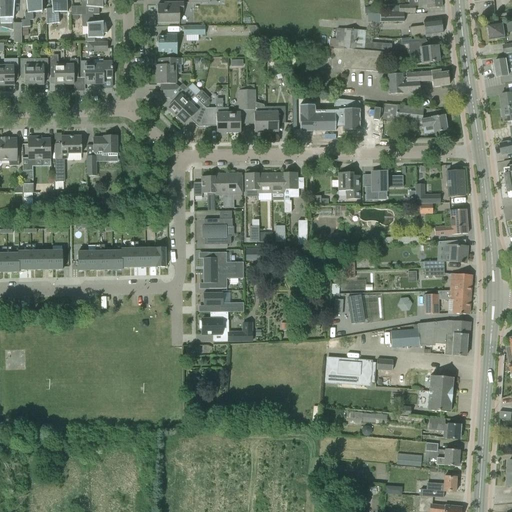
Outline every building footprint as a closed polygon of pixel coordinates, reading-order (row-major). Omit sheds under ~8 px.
[(21,28),(21,24),(14,24),(13,18),(14,0),(0,0),(0,27),(13,31),(13,44),(21,43),(21,36),(21,28)] [(21,21),(21,24),(21,28),(28,27),(30,27),(29,21),(33,20),(32,13),(42,12),(41,0),(26,0),(27,13),(24,13),(25,20),(21,21)] [(50,0),(52,9),(46,10),(46,25),(59,23),(58,13),(67,13),(66,0),(50,0)] [(78,16),(82,15),(92,15),(99,15),(99,8),(103,9),(103,8),(102,8),(102,6),(104,6),(105,7),(105,0),(87,0),(87,2),(82,2),(82,7),(71,7),(71,16),(78,16)] [(417,0),(418,6),(426,5),(427,9),(442,8),(440,0),(417,0)] [(157,5),(157,23),(179,23),(179,12),(183,12),(183,3),(168,3),(168,5),(157,5)] [(380,22),(380,23),(404,23),(403,13),(380,14),(367,15),(367,22),(380,22)] [(85,42),(93,42),(94,42),(94,38),(103,38),(103,34),(106,34),(107,34),(105,24),(104,24),(104,25),(103,25),(103,23),(103,22),(92,23),(92,15),(82,15),(82,27),(87,27),(87,35),(85,35),(85,42)] [(442,34),(441,20),(431,21),(423,22),(424,26),(409,27),(409,28),(410,37),(424,36),(425,38),(430,37),(440,36),(440,34),(442,34)] [(511,22),(488,26),(490,39),(505,37),(504,33),(511,31),(511,22)] [(205,35),(204,26),(183,27),(183,35),(205,35)] [(333,48),(343,49),(364,51),(365,37),(365,31),(336,28),(335,39),(329,39),(329,47),(333,47),(333,48)] [(158,37),(158,52),(167,52),(167,55),(177,55),(176,35),(166,35),(166,37),(158,37)] [(372,38),(365,37),(364,51),(370,51),(371,43),(372,38)] [(107,42),(94,42),(93,42),(94,52),(103,52),(103,49),(107,49),(107,42)] [(391,45),(371,43),(370,51),(383,52),(382,60),(390,61),(391,45)] [(511,44),(503,46),(504,54),(511,52),(511,44)] [(439,62),(437,46),(408,50),(410,65),(439,62)] [(343,49),(341,69),(381,72),(382,60),(383,52),(370,51),(364,51),(343,49)] [(511,76),(511,53),(505,55),(505,60),(494,62),(496,71),(495,72),(495,76),(496,77),(497,78),(511,75),(511,76)] [(64,85),(64,66),(58,66),(58,56),(51,56),(51,60),(50,60),(50,85),(55,84),(55,85),(64,85)] [(34,85),(34,59),(20,60),(20,79),(24,79),(25,85),(34,85)] [(48,59),(34,59),(34,85),(44,85),(44,79),(48,79),(48,59)] [(175,75),(175,66),(177,65),(182,65),(182,59),(177,59),(172,59),(162,59),(157,59),(157,66),(156,66),(156,75),(175,75)] [(70,66),(64,66),(64,85),(74,85),(74,78),(78,78),(78,60),(70,60),(70,66)] [(85,84),(94,84),(94,66),(90,66),(90,61),(84,62),(80,62),(80,78),(84,78),(85,84)] [(101,65),(94,66),(94,84),(104,84),(104,78),(112,78),(112,62),(103,62),(101,62),(101,65)] [(18,67),(4,67),(4,86),(14,86),(14,79),(18,79),(18,67)] [(449,86),(447,73),(440,74),(440,71),(430,72),(406,74),(406,77),(406,83),(418,82),(432,81),(432,83),(432,88),(439,87),(449,86)] [(418,82),(406,83),(406,77),(402,77),(402,74),(387,75),(388,95),(403,94),(419,93),(418,82)] [(163,85),(163,91),(176,91),(179,88),(175,84),(175,75),(156,75),(156,85),(163,85)] [(175,117),(194,97),(195,96),(187,89),(182,84),(179,88),(176,91),(163,91),(163,99),(172,99),(174,101),(167,109),(175,117)] [(247,110),(246,91),(239,91),(239,111),(247,110)] [(255,91),(246,91),(247,110),(255,110),(255,91)] [(511,93),(500,96),(502,109),(511,107),(511,93)] [(198,127),(206,109),(199,102),(194,97),(175,117),(184,125),(192,117),(196,121),(194,123),(198,127)] [(315,104),(300,104),(300,131),(335,131),(335,127),(342,127),(342,131),(360,131),(360,102),(335,99),(335,113),(315,113),(315,104)] [(445,123),(444,116),(431,118),(431,119),(422,120),(423,109),(396,106),(387,105),(384,104),(382,120),(385,120),(419,124),(419,128),(422,128),(423,135),(433,133),(437,132),(447,131),(446,129),(448,129),(448,128),(447,124),(445,123)] [(266,132),(266,113),(266,107),(264,107),(263,105),(258,107),(258,113),(254,113),(254,122),(254,132),(266,132)] [(277,113),(266,113),(266,132),(278,132),(278,121),(285,121),(285,107),(277,107),(277,113)] [(511,107),(502,109),(502,110),(500,110),(501,117),(503,116),(504,123),(511,121),(511,107)] [(206,109),(198,127),(210,127),(209,122),(216,122),(216,133),(228,133),(228,114),(228,108),(206,109)] [(240,114),(228,114),(228,133),(240,133),(240,114)] [(103,138),(93,138),(93,146),(93,153),(103,153),(103,154),(107,154),(117,154),(117,136),(103,136),(103,138)] [(42,140),(42,137),(27,138),(28,161),(43,160),(43,167),(51,167),(50,140),(42,140)] [(81,154),(81,137),(61,137),(61,144),(54,144),(54,160),(55,182),(60,182),(64,182),(64,160),(67,160),(67,154),(81,154)] [(0,161),(1,161),(1,159),(9,159),(9,166),(19,166),(18,156),(17,156),(17,139),(9,139),(9,138),(0,138),(0,139),(0,161)] [(511,141),(500,144),(502,156),(511,153),(511,141)] [(93,156),(87,157),(87,177),(96,176),(96,162),(96,156),(93,156)] [(33,180),(33,171),(23,171),(23,184),(23,194),(33,193),(33,184),(30,185),(30,180),(33,180)] [(446,172),(448,198),(465,197),(463,171),(446,172)] [(284,193),(284,196),(288,196),(288,198),(298,198),(298,190),(297,190),(297,173),(283,174),(284,193)] [(337,173),(338,192),(345,191),(346,200),(360,200),(359,176),(353,176),(353,173),(337,173)] [(371,173),(371,188),(365,188),(365,199),(379,199),(379,193),(387,193),(387,190),(403,190),(403,178),(387,178),(387,173),(371,173)] [(214,194),(214,196),(223,196),(223,209),(228,209),(228,174),(214,175),(214,177),(214,194)] [(241,174),(228,174),(228,209),(234,208),(233,196),(242,195),(241,174)] [(258,197),(258,194),(258,174),(244,174),(245,198),(258,197)] [(258,194),(271,194),(270,174),(258,174),(258,194)] [(271,194),(284,193),(283,174),(270,174),(271,194)] [(214,177),(201,177),(201,183),(193,183),(193,197),(202,197),(202,194),(207,194),(207,212),(215,212),(215,206),(214,199),(214,196),(214,194),(214,177)] [(14,190),(14,194),(23,194),(23,184),(19,184),(14,190)] [(313,199),(303,199),(303,205),(320,205),(320,199),(320,196),(313,196),(313,199)] [(428,196),(428,205),(431,205),(440,205),(440,196),(428,196)] [(428,205),(419,205),(420,215),(431,214),(431,205),(428,205)] [(449,211),(451,228),(445,229),(444,227),(434,228),(434,236),(467,234),(466,210),(449,211)] [(225,236),(225,228),(230,227),(230,228),(232,228),(232,219),(204,220),(204,227),(202,227),(202,238),(204,238),(204,245),(231,245),(230,236),(229,236),(225,236)] [(297,245),(306,245),(307,221),(298,221),(297,245)] [(275,226),(275,242),(284,242),(284,226),(275,226)] [(259,242),(258,227),(255,227),(249,227),(249,239),(245,240),(246,242),(259,242)] [(444,254),(450,254),(450,262),(460,263),(460,264),(462,264),(462,263),(465,263),(466,247),(463,247),(464,241),(438,242),(438,246),(445,246),(444,254)] [(129,249),(121,249),(122,270),(122,268),(134,268),(133,243),(129,243),(129,249)] [(137,243),(133,243),(134,268),(144,268),(144,249),(138,249),(137,243)] [(26,252),(18,252),(19,273),(19,271),(31,271),(30,245),(26,245),(26,252)] [(35,245),(30,245),(31,271),(41,270),(41,251),(35,252),(35,245)] [(104,245),(99,246),(100,271),(111,271),(111,252),(104,252),(104,245)] [(95,252),(89,252),(89,271),(100,271),(99,246),(95,246),(95,252)] [(11,248),(6,248),(7,273),(19,273),(18,252),(18,254),(11,254),(11,248)] [(165,248),(155,248),(155,249),(155,268),(165,268),(165,248)] [(121,251),(111,252),(111,271),(122,270),(121,249),(121,251)] [(155,249),(144,249),(144,268),(155,268),(155,249)] [(260,249),(246,249),(246,255),(252,255),(252,259),(260,259),(260,249)] [(51,251),(41,251),(41,270),(52,270),(51,251)] [(62,251),(51,251),(52,270),(62,270),(62,251)] [(89,252),(77,252),(78,271),(89,271),(89,252)] [(203,259),(203,271),(243,271),(243,263),(226,263),(226,253),(208,253),(208,254),(209,254),(209,259),(203,259)] [(343,260),(344,271),(354,271),(353,260),(343,260)] [(443,268),(428,269),(423,269),(424,277),(444,276),(443,268)] [(243,279),(243,271),(203,271),(203,284),(209,284),(209,289),(226,289),(226,279),(243,279)] [(354,271),(344,271),(344,279),(354,279),(354,271)] [(451,275),(450,291),(470,293),(471,276),(451,275)] [(450,291),(437,292),(437,295),(424,295),(425,315),(438,315),(438,300),(453,301),(452,314),(468,315),(470,293),(450,291)] [(210,312),(210,313),(227,313),(243,313),(243,303),(223,304),(223,293),(203,294),(203,306),(210,306),(210,312)] [(360,296),(347,298),(351,324),(364,322),(360,296)] [(401,299),(398,305),(402,310),(408,310),(411,304),(407,299),(401,299)] [(227,321),(227,313),(210,313),(210,320),(201,320),(201,322),(199,322),(199,329),(201,329),(201,335),(221,335),(221,321),(227,321)] [(417,324),(417,325),(419,343),(432,344),(432,341),(445,342),(444,355),(465,357),(468,323),(458,322),(446,321),(417,324)] [(251,324),(242,324),(242,333),(227,333),(227,342),(252,342),(251,324)] [(419,343),(417,325),(413,325),(413,330),(390,332),(391,348),(411,346),(411,347),(419,346),(419,343)] [(367,383),(368,363),(328,360),(327,380),(367,383)] [(392,371),(392,361),(377,360),(376,370),(392,371)] [(430,376),(429,392),(438,392),(451,393),(452,378),(430,376)] [(438,392),(429,392),(427,411),(449,413),(451,393),(438,392)] [(401,415),(409,416),(410,407),(402,407),(401,415)] [(386,424),(387,415),(346,412),(345,423),(361,425),(361,422),(386,424)] [(499,412),(499,420),(511,421),(511,413),(499,412)] [(444,424),(444,419),(428,418),(427,431),(436,431),(446,432),(446,439),(449,439),(459,440),(460,425),(450,425),(449,425),(444,424)] [(361,429),(361,433),(364,436),(368,436),(371,433),(371,429),(368,426),(364,426),(361,429)] [(424,451),(436,452),(437,444),(425,443),(424,451)] [(443,466),(458,467),(459,451),(445,450),(444,459),(436,458),(436,465),(443,466)] [(396,465),(420,467),(421,456),(397,454),(396,465)] [(420,490),(420,497),(432,498),(437,498),(443,499),(443,492),(455,492),(456,478),(446,477),(444,477),(443,484),(433,483),(432,490),(426,490),(420,490)] [(385,486),(385,494),(393,494),(394,487),(385,486)] [(420,497),(417,511),(460,511),(461,508),(451,507),(444,506),(431,505),(432,498),(420,497)]
